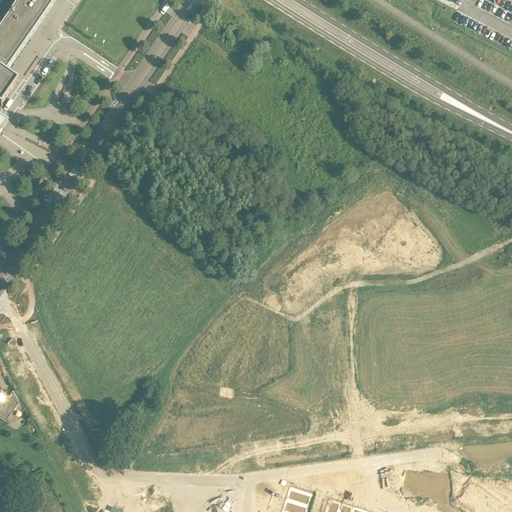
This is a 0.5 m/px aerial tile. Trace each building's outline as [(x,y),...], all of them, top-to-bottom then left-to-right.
[(0,107),(1,108),(2,106),(9,96),(10,95),(17,85),(18,83),(17,82),(6,75),(58,0),(3,0),(0,5),(0,107)] [(0,133),(8,121),(0,114),(0,133)] [(0,419),(5,423),(6,422),(13,426),(24,410),(18,405),(18,404),(13,394),(8,400),(0,393),(0,419)] [(407,483),(406,491),(408,491),(408,494),(409,494),(408,495),(430,497),(430,496),(431,485),(436,485),(437,477),(437,476),(426,475),(426,476),(426,477),(418,476),(417,480),(410,480),(410,481),(409,481),(409,483),(407,483)] [(290,489),(286,501),(308,508),(312,496),(290,489)] [(328,500),(324,511),(338,511),(341,504),(328,500)] [(286,501),(282,511),(306,511),(308,508),(286,501)]
